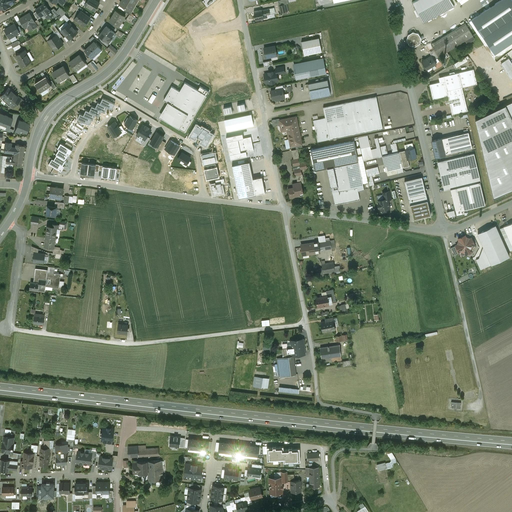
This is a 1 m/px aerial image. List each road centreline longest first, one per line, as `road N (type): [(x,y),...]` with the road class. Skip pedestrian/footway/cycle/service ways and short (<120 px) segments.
road 1 (trunk): [(0,392),(511,447)]
road 2 (trunk): [(511,441),(0,387)]
road 3 (track): [(306,324),(137,343),(7,327)]
road 4 (residential): [(443,230),(389,0)]
road 5 (residential): [(72,182),(83,140),(127,107),(193,146),(204,199)]
road 6 (tertiary): [(28,177),(51,109),(119,59),(156,0)]
road 7 (residential): [(283,210),(239,0)]
road 8 (residential): [(283,210),(317,395)]
road 9 (residential): [(0,42),(20,79),(76,46),(112,0)]
road 10 (residential): [(443,230),(283,210)]
road 11 (residential): [(204,199),(72,182)]
